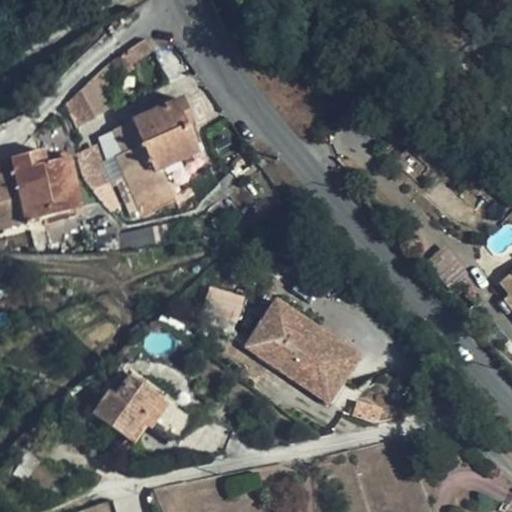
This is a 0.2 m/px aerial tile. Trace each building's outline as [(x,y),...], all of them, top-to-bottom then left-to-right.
[(94,121),(81,93),(64,108),(77,129),(94,121)] [(191,118),(182,100),(132,122),(114,131),(115,132),(101,139),(109,160),(118,157),(126,176),(144,216),(177,202),(162,170),(197,154),(194,147),(186,129),(183,121),(191,118)] [(109,184),(99,151),(78,157),(82,180),(93,192),(109,184)] [(46,165),(43,152),(34,154),(38,167),(46,165)] [(38,167),(34,154),(11,160),(14,173),(0,176),(0,229),(69,212),(62,181),(74,178),(70,160),(46,165),(38,167)] [(126,176),(118,157),(109,160),(116,180),(126,176)] [(82,209),(74,178),(62,181),(69,212),(82,209)] [(128,220),(109,184),(93,192),(104,203),(112,211),(123,222),(128,220)] [(463,277),(441,252),(426,266),(448,290),(463,277)] [(511,276),(502,285),(510,296),(511,298),(511,297),(511,276)] [(245,296),(210,287),(203,312),(238,321),(245,296)] [(267,308),(239,353),(323,407),(352,362),(267,308)] [(192,420),(129,376),(116,395),(110,391),(93,414),(130,440),(146,417),(177,439),(192,420)]
